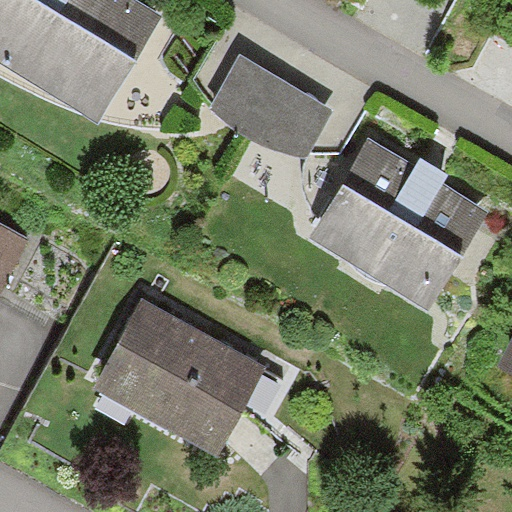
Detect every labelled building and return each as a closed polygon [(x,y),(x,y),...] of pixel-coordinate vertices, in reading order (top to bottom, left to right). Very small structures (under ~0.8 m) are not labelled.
[(0,0),(0,59),(100,117),(164,9),(149,0),(0,0)] [(339,107),(241,49),(206,106),(307,162),(339,107)] [(491,210),(368,137),(306,239),(429,313),(491,210)] [(0,274),(18,241),(0,230),(0,274)] [(130,304),(85,382),(206,452),(234,403),(250,412),(267,382),(130,304)] [(511,335),(496,367),(511,375),(511,335)]
